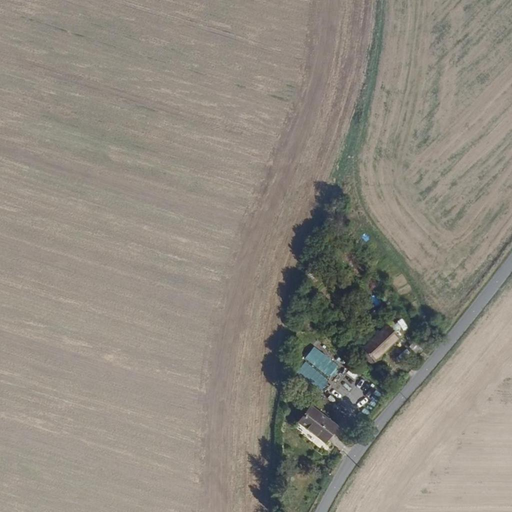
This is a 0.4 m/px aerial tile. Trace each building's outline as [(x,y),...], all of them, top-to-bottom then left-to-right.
[(311,282),(337,225),(329,214),(312,251),(303,279),(311,282)] [(372,366),(400,340),(388,327),(360,353),(372,366)] [(423,353),(414,344),(409,349),(418,358),(423,353)] [(296,372),(319,390),(328,379),(305,360),(296,372)] [(337,426),(310,405),(297,421),(324,442),(335,427),(337,426)]
